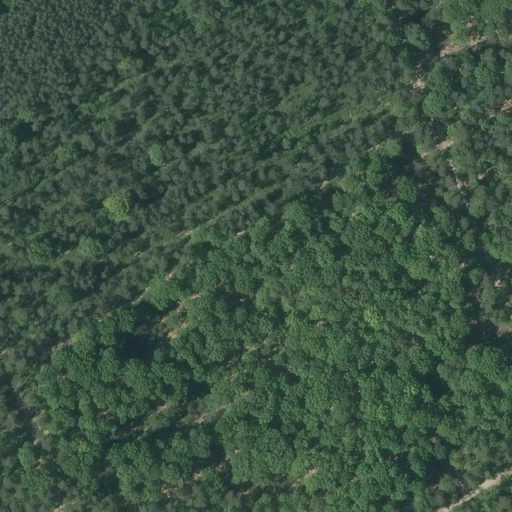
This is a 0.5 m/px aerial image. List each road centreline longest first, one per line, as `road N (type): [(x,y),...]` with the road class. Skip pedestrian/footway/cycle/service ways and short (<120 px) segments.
road 1 (track): [(10,378),(511,62)]
road 2 (track): [(391,0),(511,317)]
road 3 (track): [(61,511),(0,350)]
